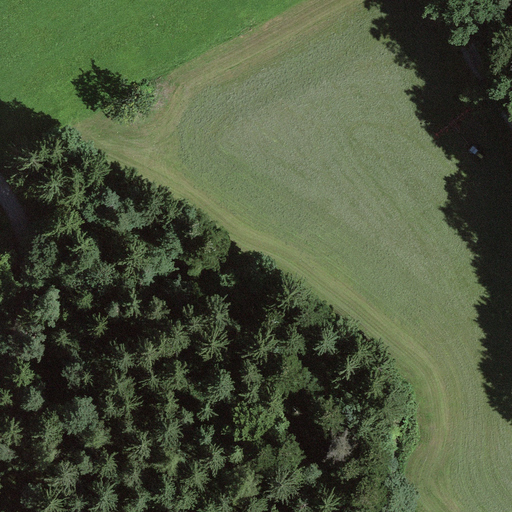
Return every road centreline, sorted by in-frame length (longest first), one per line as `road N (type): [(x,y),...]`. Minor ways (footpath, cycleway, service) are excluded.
road 1 (track): [(0,181),(33,265),(27,313),(0,374)]
road 2 (track): [(454,0),(511,111)]
